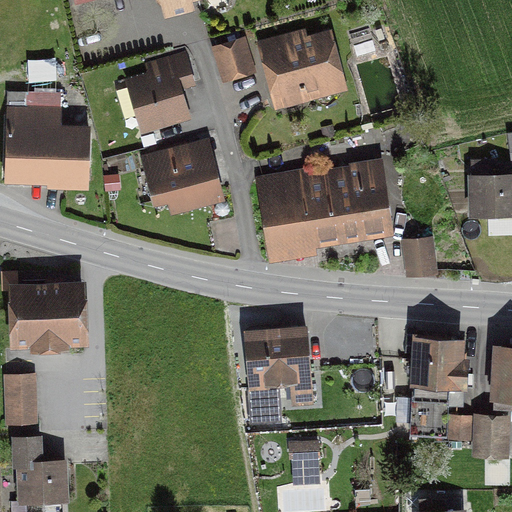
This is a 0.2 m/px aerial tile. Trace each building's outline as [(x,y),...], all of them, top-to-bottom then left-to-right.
[(160,0),(163,9),(189,2),(188,0),(160,0)] [(335,80),(323,36),(265,52),(277,96),(335,80)] [(239,42),(215,49),(224,78),(248,71),(239,42)] [(150,127),(152,123),(185,113),(172,70),(129,83),(139,116),(137,119),(139,125),(144,128),(150,127)] [(24,95),(6,95),(4,175),(47,176),(47,178),(86,179),(87,130),(57,130),(57,109),(23,108),(24,95)] [(177,207),(182,206),(218,196),(208,157),(191,161),(187,147),(148,157),(152,172),(150,173),(156,199),(167,196),(169,202),(172,205),(177,207)] [(471,214),(511,213),(511,176),(485,177),(485,162),(470,163),(471,214)] [(265,244),(387,225),(377,165),(348,169),(351,190),(306,197),(301,172),(255,179),(265,244)] [(408,275),(431,273),(427,239),(404,241),(408,275)] [(80,285),(10,288),(12,343),(82,340),(80,285)] [(287,398),(310,397),(304,330),(243,335),(247,380),(286,377),(287,398)] [(457,361),(458,342),(446,341),(447,338),(415,336),(410,432),(443,434),(445,404),(461,404),(463,361),(457,361)] [(511,405),(511,348),(495,348),(495,361),(488,361),(488,376),(494,376),(492,405),(511,405)] [(31,374),(4,376),(6,423),(33,422),(31,374)] [(253,409),(262,409),(262,397),(249,389),(248,389),(248,395),(243,404),(240,404),(241,417),(253,416),(253,409)] [(468,439),(469,417),(448,415),(446,438),(468,439)] [(503,454),(505,419),(476,417),(474,452),(503,454)] [(314,440),(326,439),(325,424),(313,426),(314,440)] [(63,499),(61,461),(37,462),(36,438),(14,439),(15,466),(18,465),(20,501),(63,499)] [(290,461),(316,461),(314,443),(289,443),(290,461)] [(417,501),(417,511),(459,511),(459,499),(444,500),(444,511),(435,511),(435,500),(417,501)]
